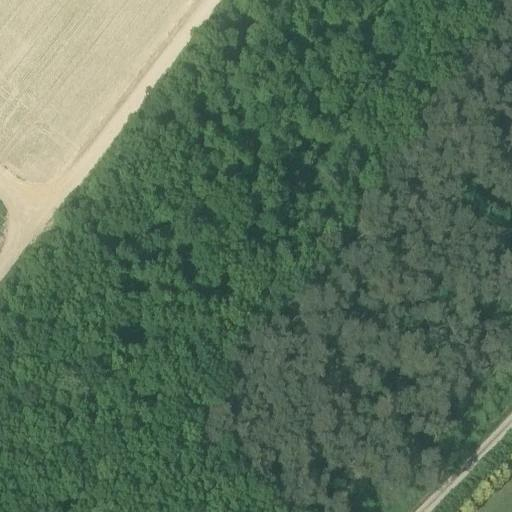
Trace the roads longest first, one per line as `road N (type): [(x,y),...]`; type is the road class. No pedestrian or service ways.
road 1 (track): [(45,214),(212,0)]
road 2 (unclassified): [(425,511),(511,423)]
